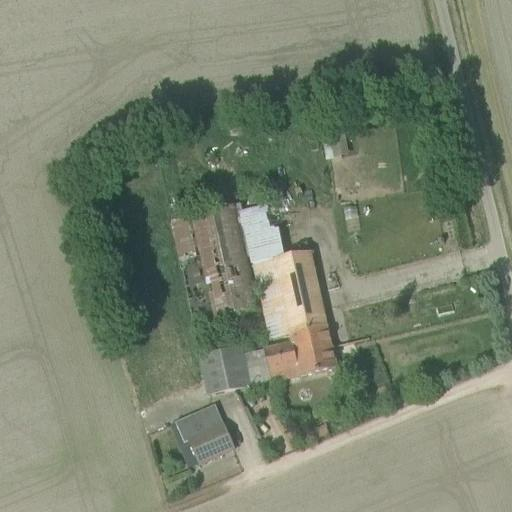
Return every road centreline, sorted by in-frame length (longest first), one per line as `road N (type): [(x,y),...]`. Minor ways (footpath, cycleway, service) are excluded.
road 1 (track): [(167,511),(511,369)]
road 2 (unclassified): [(511,307),(438,0)]
